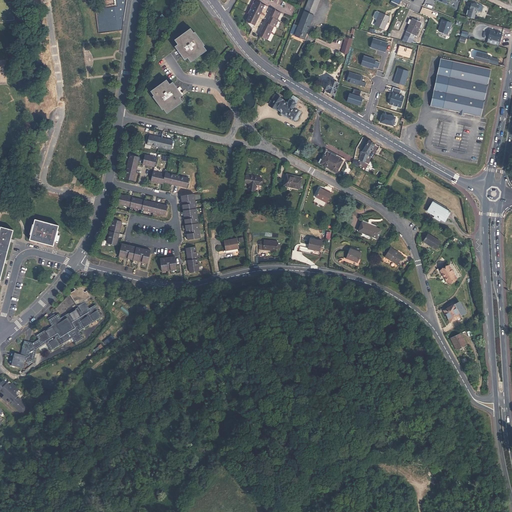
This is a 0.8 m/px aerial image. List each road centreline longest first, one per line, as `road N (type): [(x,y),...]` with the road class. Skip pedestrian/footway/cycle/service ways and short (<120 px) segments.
road 1 (residential): [(119,115),(255,146),(390,212),(418,263),(430,324)]
road 2 (residential): [(430,324),(386,291),(340,276),(257,270),(158,286),(77,260)]
road 3 (primary): [(486,202),(495,397)]
road 4 (primary): [(505,397),(497,204)]
road 5 (secondary): [(220,13),(262,63),(361,123)]
road 6 (residential): [(119,115),(105,193),(77,260)]
road 7 (secondary): [(361,123),(481,192)]
